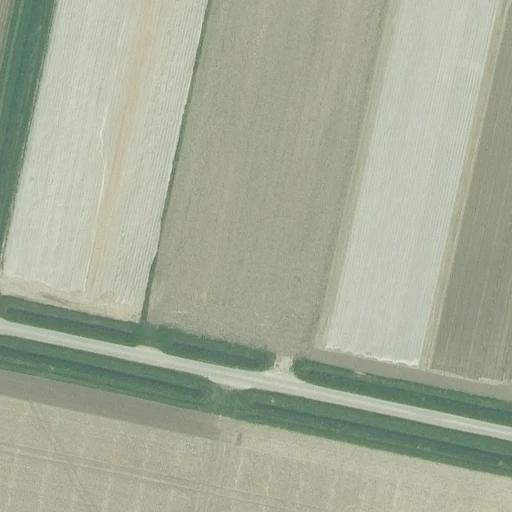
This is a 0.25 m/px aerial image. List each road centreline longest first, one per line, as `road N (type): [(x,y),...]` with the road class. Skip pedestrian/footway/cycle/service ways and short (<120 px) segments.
road 1 (unclassified): [(511,435),(0,327)]
road 2 (track): [(0,243),(50,0)]
